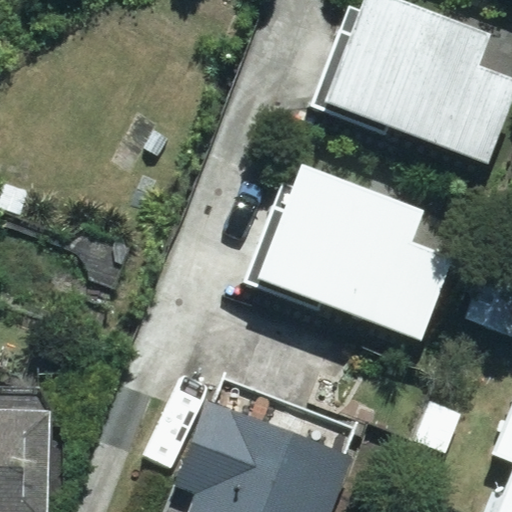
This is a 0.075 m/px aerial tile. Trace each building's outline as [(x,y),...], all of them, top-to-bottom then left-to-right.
[(489,31),(394,0),(350,0),(316,106),(490,163),(511,95),(511,80),(477,69),(489,31)] [(418,211),(300,166),(257,279),(421,342),(452,262),(406,244),(418,211)] [(511,294),(470,282),(458,324),(511,340),(511,294)] [(0,511),(49,511),(56,394),(0,390),(0,511)] [(328,511),(349,458),(205,405),(176,485),(195,491),(187,511),(328,511)] [(511,477),(495,511),(511,511),(511,405),(488,457),(511,467),(511,477)]
